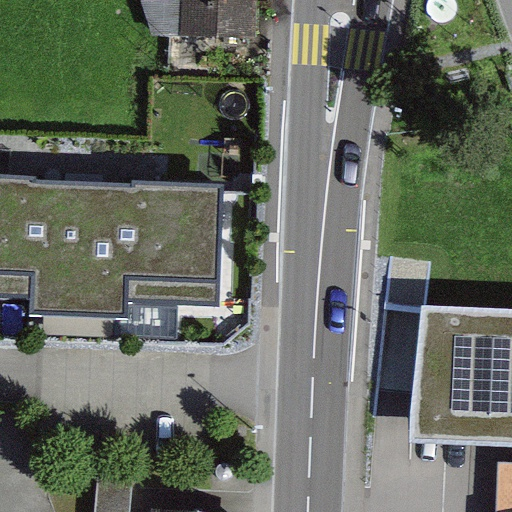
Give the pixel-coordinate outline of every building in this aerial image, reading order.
[(258,0),(142,0),(142,7),(152,41),(257,43),(258,0)] [(511,435),(511,187),(428,182),(399,209),(393,305),(420,307),(413,429),(511,435)] [(225,198),(0,189),(0,307),(32,308),(31,325),(125,328),(126,313),(220,317),(225,198)] [(511,435),(413,429),(412,449),(511,455),(511,435)] [(511,511),(511,470),(498,470),(497,511),(511,511)] [(131,511),(135,475),(100,472),(96,511),(131,511)]
